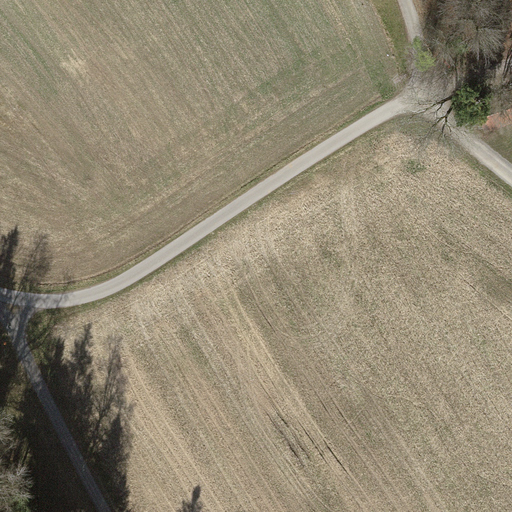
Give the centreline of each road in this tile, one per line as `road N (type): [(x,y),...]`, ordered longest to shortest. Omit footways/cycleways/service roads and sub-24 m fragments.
road 1 (track): [(13,298),(73,301),(120,284),(429,85)]
road 2 (track): [(105,511),(18,342),(13,298)]
road 3 (track): [(429,85),(511,175)]
